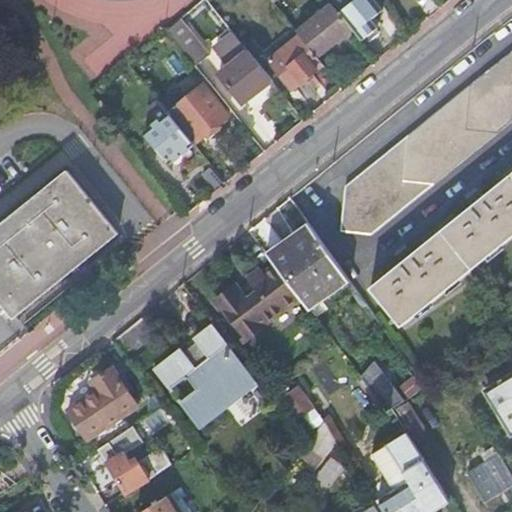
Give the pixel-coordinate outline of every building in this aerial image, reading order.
[(382,12),(372,0),(338,0),(334,4),(363,40),(364,39),(368,43),(379,34),(376,30),(377,29),(370,20),(382,12)] [(332,5),(298,34),(299,36),(318,60),(353,31),(332,5)] [(210,56),(181,20),(167,32),(196,68),(210,56)] [(271,81),(235,36),(217,50),(230,66),(219,75),(242,105),(271,81)] [(269,61),(293,90),(323,65),(318,60),(299,36),(269,61)] [(370,237),(511,121),(511,53),(344,190),(339,234),(370,237)] [(229,116),(203,85),(173,110),(198,141),(229,116)] [(170,164),(194,145),(160,103),(149,111),(158,123),(145,133),(170,164)] [(119,234),(68,173),(0,227),(0,297),(15,317),(119,234)] [(400,327),(511,237),(511,174),(370,290),(400,327)] [(270,259),(311,230),(308,225),(267,254),(270,259)] [(308,308),(347,280),(311,230),(291,245),(270,259),(277,267),(300,298),(308,308)] [(300,298),(277,267),(265,276),(261,270),(254,275),(247,280),(251,286),(239,295),(235,290),(217,303),(245,340),(300,298)] [(311,312),(350,284),(347,280),(308,308),(311,312)] [(143,319),(112,343),(138,377),(155,364),(147,354),(152,349),(148,343),(156,336),(149,327),(143,319)] [(198,394),(182,407),(199,428),(255,385),(212,329),(194,343),(201,352),(190,361),(182,352),(156,372),(172,393),(188,381),(198,394)] [(511,365),(481,384),(486,393),(511,377),(511,365)] [(88,442),(120,419),(137,408),(125,389),(113,371),(92,385),(97,394),(69,413),(79,428),(88,442)] [(511,377),(486,393),(511,435),(511,377)] [(97,394),(92,385),(63,405),(69,413),(97,394)] [(279,391),(271,397),(276,403),(284,397),(279,391)] [(293,394),(279,404),(296,426),(310,416),(293,394)] [(152,433),(168,422),(160,410),(144,421),(152,433)] [(308,438),(322,427),(312,415),(299,425),(308,438)] [(124,426),(120,419),(88,442),(92,448),(124,426)] [(322,427),(305,448),(322,460),(336,443),(324,424),(322,427)] [(373,456),(395,492),(378,503),(383,511),(435,511),(450,504),(408,435),(373,456)] [(305,448),(295,461),(311,474),(322,460),(305,448)] [(116,480),(126,496),(151,481),(140,463),(133,467),(125,454),(107,464),(116,480)] [(499,493),(511,485),(511,479),(499,458),(468,476),(484,503),(499,493)] [(175,511),(166,497),(143,511),(175,511)]
